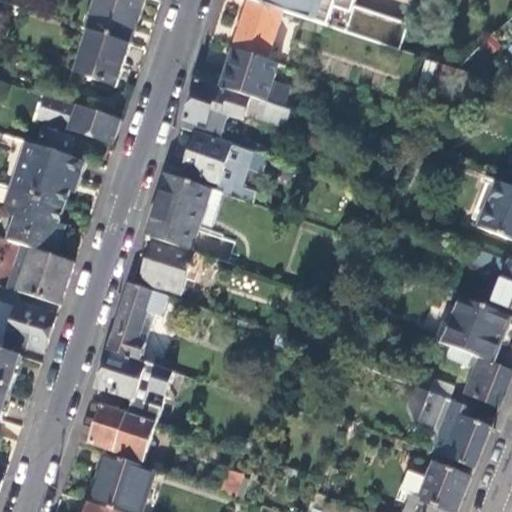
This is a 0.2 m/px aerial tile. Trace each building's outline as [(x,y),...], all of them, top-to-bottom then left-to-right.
[(144,0),(96,0),(86,30),(91,32),(129,44),(144,0)] [(284,11),(250,0),(235,48),(267,59),(284,11)] [(250,0),(284,11),(398,50),(407,25),(352,7),(354,0),(250,0)] [(116,87),(129,44),(91,32),(77,75),(116,87)] [(281,63),(267,59),(235,48),(227,71),(202,63),(198,78),(288,108),(293,90),(275,84),(281,63)] [(288,108),(198,78),(184,118),(207,126),(212,109),(245,120),(247,114),(286,127),(293,110),(288,108)] [(114,143),(121,119),(47,95),(40,116),(55,121),(53,129),(44,127),(38,145),(68,155),(74,136),(68,134),(70,129),(114,143)] [(234,145),(196,133),(183,171),(219,183),(217,190),(225,193),(256,203),(261,190),(247,186),(253,168),(267,172),(272,155),(271,155),(241,145),(234,143),(234,145)] [(241,145),(271,155),(274,146),(244,137),(241,145)] [(38,145),(25,141),(10,188),(64,206),(75,175),(80,176),(85,161),(68,155),(38,145)] [(253,168),(247,186),(261,190),(267,172),(253,168)] [(217,190),(166,173),(146,235),(156,239),(194,251),(229,263),(236,242),(212,233),(225,193),(217,190)] [(511,186),(500,182),(490,205),(486,203),(477,226),(511,239),(511,186)] [(64,206),(10,188),(4,205),(9,215),(4,231),(10,233),(7,240),(20,244),(54,255),(59,239),(53,237),(59,221),(64,206)] [(66,223),(59,221),(53,237),(59,239),(60,239),(66,223)] [(194,251),(156,239),(142,281),(181,294),(194,251)] [(60,305),(74,262),(54,255),(20,244),(6,288),(60,305)] [(511,261),(511,260),(479,247),(473,262),(496,271),(498,266),(509,270),(511,261)] [(511,308),(511,261),(509,270),(503,286),(496,302),(511,308)] [(108,349),(161,367),(172,333),(167,331),(175,307),(166,304),(169,295),(130,282),(108,349)] [(489,300),(496,302),(503,286),(496,283),(489,300)] [(44,353),(60,305),(6,288),(0,286),(0,300),(17,306),(3,350),(12,353),(15,343),(44,353)] [(511,321),(511,317),(460,297),(442,342),(480,358),(491,362),(503,335),(506,336),(511,321)] [(0,300),(0,348),(3,350),(17,306),(0,300)] [(22,356),(12,353),(3,350),(0,348),(0,419),(1,420),(22,356)] [(174,371),(161,367),(108,349),(96,387),(132,400),(127,413),(157,423),(174,371)] [(499,406),(511,373),(511,370),(491,362),(480,358),(466,392),(499,406)] [(428,373),(422,388),(450,399),(456,385),(428,373)] [(422,388),(417,386),(409,404),(415,418),(436,426),(439,432),(432,452),(475,468),(492,426),(470,417),(473,409),(450,399),(422,388)] [(96,430),(83,426),(79,439),(145,461),(157,423),(127,413),(104,405),(96,430)] [(150,469),(102,453),(96,471),(102,473),(91,503),(117,511),(141,511),(145,502),(139,500),(150,469)] [(457,511),(470,479),(434,464),(428,480),(420,499),(412,496),(405,511),(457,511)] [(401,492),(412,496),(420,499),(428,480),(409,472),(401,492)] [(219,492),(240,499),(245,483),(224,476),(219,492)] [(117,511),(91,503),(88,511),(117,511)]
